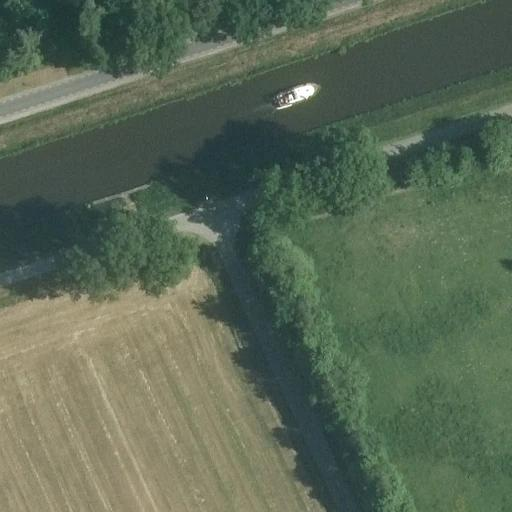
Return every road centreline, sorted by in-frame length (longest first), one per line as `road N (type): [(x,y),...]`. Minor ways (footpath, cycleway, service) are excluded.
road 1 (tertiary): [(0,110),(343,0)]
road 2 (unclassified): [(348,511),(208,215)]
road 3 (unclassified): [(208,215),(511,112)]
road 4 (unclassified): [(0,282),(208,215)]
